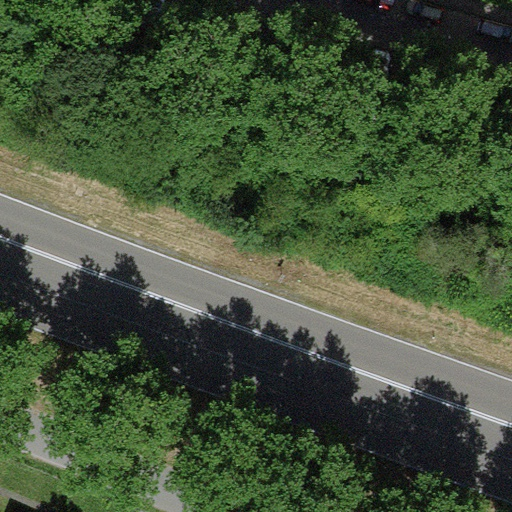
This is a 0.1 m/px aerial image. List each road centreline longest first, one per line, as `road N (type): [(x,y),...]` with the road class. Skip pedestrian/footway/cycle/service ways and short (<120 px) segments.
road 1 (primary): [(0,276),(511,458)]
road 2 (primary): [(511,399),(0,217)]
road 3 (residential): [(511,58),(298,0)]
